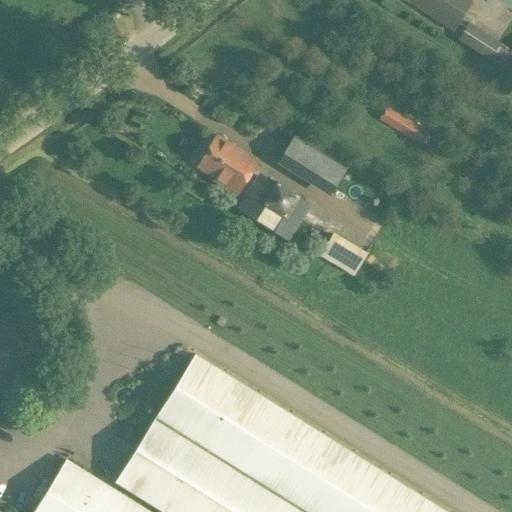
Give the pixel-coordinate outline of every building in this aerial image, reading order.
[(404,0),(424,13),(452,31),(470,4),(464,0),(404,0)] [(488,60),(488,59),(508,73),(511,66),(511,48),(510,51),(500,43),(468,23),(457,41),(488,60)] [(237,111),(222,102),(214,113),(230,123),(237,111)] [(426,132),(386,107),(378,120),(421,146),(426,132)] [(214,178),(212,181),(234,195),(255,161),(215,137),(196,167),(214,178)] [(328,158),(315,179),(333,190),(345,169),(328,158)] [(298,198),(300,195),(276,181),(274,182),(259,173),(236,209),(288,241),(310,206),(298,198)] [(342,241),(333,234),(318,257),(328,263),(342,241)] [(440,511),(196,357),(127,465),(115,484),(149,505),(159,511),(146,511),(145,511),(66,461),(34,511),(440,511)]
